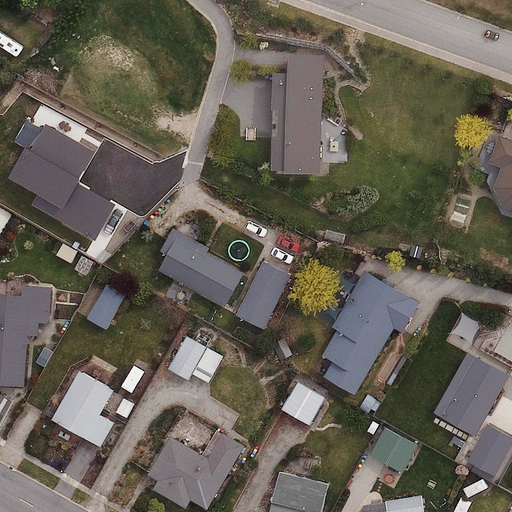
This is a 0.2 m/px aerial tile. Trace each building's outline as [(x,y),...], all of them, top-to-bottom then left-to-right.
[(289,74),(274,74),(274,177),(324,177),(325,57),(289,57),(289,74)] [(511,142),(502,139),(492,168),(501,171),(494,190),(504,209),(511,212),(511,142)] [(247,271),(179,234),(159,271),(227,308),(247,271)] [(265,262),(239,316),(267,330),(293,275),(265,262)] [(421,300),(365,268),(315,356),(331,364),(324,376),(357,394),(394,328),(403,333),(421,300)] [(128,296),(109,285),(90,317),(109,328),(128,296)] [(22,297),(0,295),(0,386),(27,389),(32,329),(51,331),(54,290),(22,288),(22,297)] [(171,369),(191,382),(197,373),(215,384),(230,359),(192,335),(171,369)] [(510,376),(467,353),(434,414),(477,437),(510,376)] [(140,361),(125,385),(138,394),(154,370),(140,361)] [(79,371),(52,420),(102,448),(116,423),(101,415),(115,391),(79,371)] [(312,425),(329,397),(297,377),(280,406),(312,425)] [(342,420),(326,411),(314,431),(330,440),(342,420)] [(511,448),(511,437),(489,426),(470,462),(497,476),(511,448)] [(417,446),(385,427),(369,454),(402,473),(417,446)] [(172,437),(148,481),(205,511),(209,511),(245,446),(221,433),(207,457),(172,437)] [(280,473),(270,511),(323,511),(330,486),(280,473)] [(486,476),(467,485),(474,500),(493,490),(486,476)]
